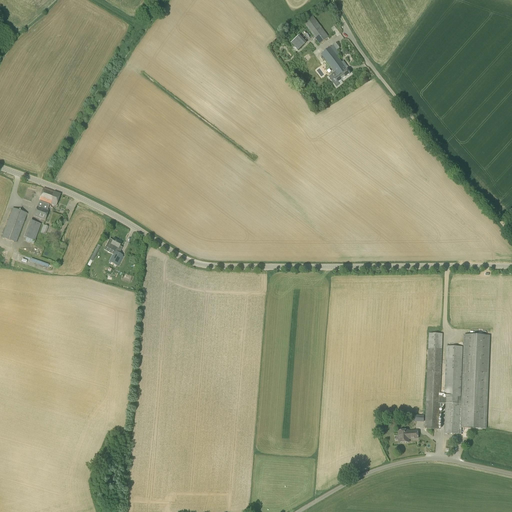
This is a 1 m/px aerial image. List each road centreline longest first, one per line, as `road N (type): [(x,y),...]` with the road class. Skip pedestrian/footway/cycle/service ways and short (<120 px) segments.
road 1 (tertiary): [(511,267),(212,267),(0,167)]
road 2 (unclassified): [(511,236),(348,30)]
road 3 (unclassified): [(298,511),(353,480),(424,459),(511,474)]
